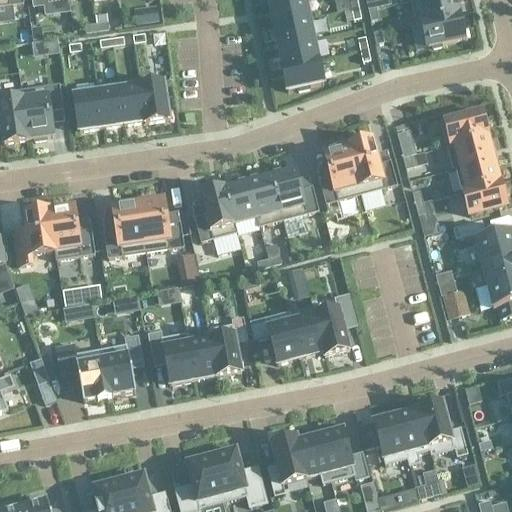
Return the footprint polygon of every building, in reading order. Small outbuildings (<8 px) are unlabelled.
[(0,0),(0,10),(23,7),(22,0),(0,0)] [(303,0),(269,7),(274,29),(309,21),(304,0),(303,0)] [(359,10),(356,0),(348,0),(351,12),(359,10)] [(373,0),(371,0),(366,1),(368,13),(376,11),(373,0)] [(459,18),(454,0),(428,0),(411,4),(416,28),(422,27),(422,26),(459,18)] [(135,13),(137,28),(159,25),(157,10),(135,13)] [(351,12),(353,24),(361,22),(359,10),(351,12)] [(371,25),(379,23),(376,11),(368,13),(371,25)] [(428,50),(432,49),(433,52),(442,50),(441,47),(464,43),(459,18),(422,26),(422,27),(428,50)] [(314,42),(309,21),(274,29),(279,50),(314,42)] [(97,27),(98,35),(109,33),(108,26),(97,27)] [(98,35),(97,27),(85,29),(86,36),(98,35)] [(42,31),(33,33),(34,44),(44,43),(42,31)] [(381,35),(373,36),(376,48),(384,46),(381,35)] [(132,39),(133,47),(145,46),(144,38),(132,39)] [(123,41),(111,42),(112,51),(124,49),(123,41)] [(357,42),(360,54),(368,52),(365,41),(357,42)] [(112,51),(111,42),(99,44),(100,52),(112,51)] [(283,70),(282,70),(282,71),(318,63),(314,42),(279,50),(283,70)] [(59,55),(57,44),(49,45),(51,56),(59,55)] [(81,47),(69,49),(70,56),(82,55),(81,47)] [(360,54),(362,66),(370,64),(368,52),(360,54)] [(298,94),(309,92),(309,90),(323,86),(318,63),(282,71),(287,94),(298,92),(298,94)] [(169,123),(164,86),(140,90),(145,126),(169,123)] [(21,94),(29,143),(34,143),(35,145),(47,143),(46,141),(53,140),(50,115),(63,113),(60,88),(21,94)] [(124,128),(145,125),(145,127),(145,126),(140,90),(118,93),(124,128)] [(118,93),(97,96),(102,132),(124,128),(118,93)] [(29,143),(21,94),(0,96),(0,122),(0,123),(4,147),(29,143)] [(102,132),(97,96),(74,99),(79,135),(102,132)] [(454,148),(487,139),(481,115),(458,121),(458,118),(449,121),(450,123),(440,126),(447,151),(454,149),(454,148)] [(396,138),(400,150),(403,162),(410,160),(416,158),(410,134),(396,138)] [(454,148),(454,149),(460,170),(460,171),(494,162),(487,139),(454,148)] [(361,199),(397,189),(390,164),(379,168),(373,144),(348,150),(361,199)] [(348,150),(343,152),(342,149),(330,152),(331,155),(324,156),(331,180),(319,183),(325,208),(361,199),(348,150)] [(403,162),(406,173),(414,171),(410,160),(403,162)] [(460,171),(460,170),(455,171),(462,197),(464,196),(463,195),(500,186),(494,162),(460,171)] [(283,225),(319,215),(312,190),(300,193),(295,173),(271,179),(283,225)] [(257,222),(256,222),(259,231),(283,225),(271,179),(248,185),(257,222)] [(248,185),(224,191),(234,228),(235,227),(256,222),(257,222),(248,185)] [(463,195),(464,196),(470,219),(506,210),(500,186),(463,195)] [(200,246),(237,237),(235,227),(234,228),(224,191),(200,198),(206,218),(194,222),(200,246)] [(415,208),(423,206),(420,194),(412,196),(415,208)] [(180,226),(166,228),(163,204),(156,205),(155,202),(143,204),(144,206),(138,207),(146,257),(184,251),(180,226)] [(113,211),(117,235),(104,237),(107,263),(146,257),(138,207),(132,208),(132,206),(120,207),(120,210),(113,211)] [(426,218),(423,206),(415,208),(418,220),(426,218)] [(56,264),(95,258),(91,233),(78,235),(74,211),(67,212),(67,209),(54,211),(55,214),(49,214),(55,255),(54,255),(56,264)] [(15,245),(19,270),(33,268),(31,258),(54,255),(55,255),(49,214),(25,218),(28,242),(15,245)] [(481,225),(454,232),(456,243),(483,236),(481,225)] [(511,258),(511,235),(511,233),(474,242),(481,266),(511,258)] [(194,257),(179,260),(182,273),(196,270),(194,257)] [(511,258),(481,266),(487,288),(511,281),(511,258)] [(280,260),(268,263),(270,271),(282,268),(280,260)] [(268,263),(257,266),(259,274),(270,271),(268,263)] [(291,286),(305,282),(302,272),(293,274),(288,276),(291,286)] [(436,279),(439,289),(455,285),(452,275),(436,279)] [(493,313),(497,312),(500,323),(511,319),(511,281),(487,288),(493,313)] [(27,288),(15,292),(21,306),(33,302),(27,288)] [(82,293),(84,307),(98,304),(96,291),(82,293)] [(462,295),(443,300),(449,323),(469,318),(462,295)] [(85,323),(94,321),(91,308),(83,310),(85,323)] [(350,354),(339,312),(315,319),(324,356),(323,356),(324,361),(350,354)] [(254,344),(270,340),(277,368),(301,362),(291,325),(292,324),(290,315),(250,326),(254,344)] [(323,356),(324,356),(315,319),(292,324),(291,325),(301,362),(323,356)] [(210,343),(217,380),(216,380),(216,381),(241,376),(236,348),(248,345),(243,322),(231,324),(232,329),(207,333),(209,343),(210,343)] [(164,361),(170,389),(194,384),(187,347),(188,347),(186,337),(161,342),(160,337),(149,340),(154,363),(164,361)] [(126,348),(101,353),(110,400),(136,395),(130,366),(142,364),(138,341),(125,343),(126,348)] [(194,384),(216,380),(217,380),(210,343),(209,343),(188,347),(187,347),(194,384)] [(83,405),(110,400),(101,353),(75,358),(73,349),(56,352),(61,379),(78,376),(83,405)] [(38,390),(49,385),(41,363),(30,367),(38,390)] [(0,416),(8,413),(1,395),(15,391),(10,379),(0,382),(0,416)] [(511,383),(498,387),(501,399),(505,398),(511,422),(511,421),(511,383)] [(455,453),(457,461),(467,458),(460,431),(450,434),(442,406),(418,413),(419,413),(430,454),(430,455),(431,459),(455,453)] [(419,413),(418,413),(396,419),(408,463),(407,463),(409,470),(421,467),(418,458),(430,455),(430,454),(419,413)] [(377,454),(380,464),(383,463),(385,469),(407,463),(408,463),(396,419),(373,425),(380,454),(377,454)] [(355,480),(356,484),(368,481),(362,457),(350,460),(343,433),(339,434),(338,430),(326,434),(327,438),(319,440),(331,486),(355,480)] [(331,486),(319,440),(309,442),(308,438),(297,441),(296,442),(307,482),(320,479),(322,488),(331,486)] [(297,441),(272,447),(279,475),(268,478),(274,500),(285,497),(283,489),(307,482),(296,442),(297,441)] [(490,444),(478,447),(481,455),(492,452),(490,444)] [(243,481),(236,454),(211,460),(223,507),(246,500),(249,511),(267,507),(259,477),(243,481)] [(179,511),(202,511),(223,507),(211,460),(186,467),(194,494),(176,499),(179,511)] [(169,511),(167,502),(151,506),(144,478),(132,481),(131,477),(117,481),(125,511),(169,511)] [(97,511),(125,511),(117,481),(104,485),(105,488),(93,492),(97,507),(96,508),(97,511)] [(439,486),(416,492),(419,504),(442,498),(439,486)] [(397,498),(378,503),(380,511),(388,511),(399,509),(397,498)] [(25,506),(26,509),(22,511),(21,511),(49,511),(47,504),(42,505),(41,501),(25,506)]
